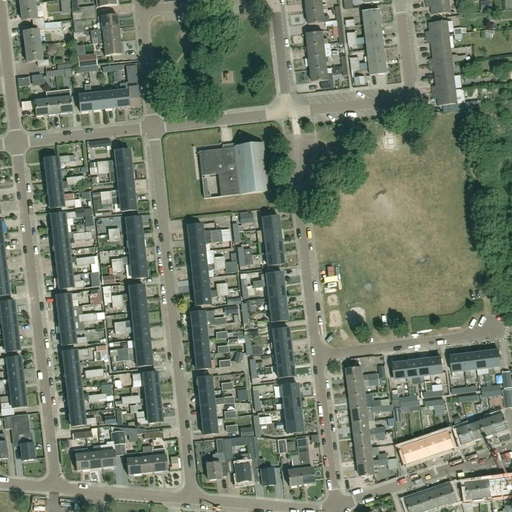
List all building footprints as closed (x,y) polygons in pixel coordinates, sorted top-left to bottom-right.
[(114,0),(98,0),(99,0),(95,1),(96,8),(115,6),(114,0)] [(322,6),(321,0),(315,0),(305,1),(307,13),(323,11),(327,11),(327,6),(322,6)] [(449,0),(444,0),(426,2),(427,8),(431,8),(432,16),(451,14),(449,0)] [(35,4),(20,6),(22,21),(33,19),(33,25),(44,24),(43,18),(37,19),(35,4)] [(94,7),(82,8),(71,9),(72,15),(95,13),(94,7)] [(324,17),(323,11),(307,13),(308,25),(324,23),(327,22),(328,28),(337,27),(343,26),(340,7),(335,8),(336,21),(330,22),(329,17),(324,17)] [(365,26),(381,24),(380,11),(363,13),(365,26)] [(95,13),(72,15),(72,21),(83,20),(96,19),(95,13)] [(100,31),(118,29),(116,16),(97,18),(98,24),(99,24),(100,31)] [(426,39),(449,36),(448,22),(429,24),(429,32),(425,33),(426,39)] [(44,24),(33,25),(34,31),(23,32),(25,47),(40,45),(38,31),(45,30),(57,29),(61,28),(60,23),(56,23),(44,25),(44,24)] [(381,24),(365,26),(366,38),(383,36),(381,24)] [(96,31),(97,38),(92,38),(92,45),(99,44),(119,42),(118,29),(100,31),(96,31)] [(308,47),(324,45),(328,45),(328,39),(323,40),(323,33),(306,35),(308,47)] [(348,47),(357,46),(356,33),(347,34),(348,47)] [(383,36),(366,38),(367,51),(384,49),(383,36)] [(449,36),(426,39),(427,45),(431,45),(432,52),(451,50),(449,36)] [(57,50),(55,42),(47,44),(49,52),(57,50)] [(105,57),(108,57),(121,55),(119,42),(99,44),(100,49),(104,49),(105,57)] [(40,45),(25,47),(27,62),(37,61),(38,67),(49,66),(48,60),(42,60),(40,45)] [(325,52),(324,45),(308,47),(309,59),(326,57),(330,57),(329,52),(325,52)] [(384,49),(367,51),(369,63),(385,61),(384,49)] [(451,50),(432,52),(433,60),(429,60),(429,66),(452,63),(451,50)] [(95,58),(96,58),(95,55),(78,58),(79,68),(88,67),(97,66),(96,64),(95,58)] [(327,69),(326,57),(309,59),(310,71),(327,69)] [(351,72),(360,71),(359,58),(350,59),(351,72)] [(58,71),(65,70),(76,69),(75,61),(57,63),(58,71)] [(385,61),(369,63),(370,76),(387,74),(385,61)] [(452,63),(429,66),(430,72),(434,72),(435,79),(454,77),(452,63)] [(136,66),(126,67),(128,83),(138,82),(136,66)] [(328,75),(327,69),(310,71),(312,83),(328,81),(332,81),(332,75),(328,75)] [(46,78),(50,78),(50,83),(56,82),(56,77),(55,71),(45,72),(46,78)] [(227,73),(227,82),(235,82),(235,73),(227,73)] [(32,82),(32,88),(44,87),(43,77),(41,77),(41,75),(31,77),(32,82)] [(454,77),(435,79),(436,87),(432,88),(432,93),(456,91),(454,77)] [(120,92),(114,92),(116,109),(128,107),(127,91),(126,84),(119,85),(120,92)] [(90,85),(85,85),(84,86),(85,95),(78,96),(80,113),(92,111),(91,95),(90,85)] [(437,99),(438,107),(431,108),(432,112),(443,111),(443,106),(457,105),(456,91),(432,93),(433,100),(437,99)] [(104,110),(116,109),(114,92),(102,94),(104,110)] [(102,94),(91,95),(92,111),(104,110),(102,94)] [(60,115),(72,113),(70,97),(58,98),(60,115)] [(60,115),(58,98),(46,100),(48,116),(60,115)] [(48,116),(46,100),(34,101),(36,117),(48,116)] [(201,176),(218,174),(220,197),(239,195),(269,192),(263,143),(234,147),(233,145),(222,146),(222,150),(199,152),(201,176)] [(115,161),(97,163),(89,164),(89,170),(131,165),(129,150),(114,151),(115,161)] [(45,172),(59,170),(59,164),(69,162),(68,156),(44,159),(45,172)] [(90,176),(98,175),(116,173),(117,182),(132,180),(131,165),(89,170),(90,176)] [(59,170),(45,172),(47,184),(61,182),(59,170)] [(62,195),(61,189),(68,188),(67,186),(85,184),(85,180),(66,182),(61,183),(61,182),(47,184),(48,196),(62,195)] [(93,200),(94,200),(100,199),(134,195),(132,180),(117,182),(118,191),(100,193),(92,194),(93,200)] [(62,195),(48,196),(49,209),(74,206),(74,208),(81,207),(80,200),(63,202),(62,195)] [(135,210),(134,195),(100,199),(101,200),(101,205),(111,204),(112,205),(120,205),(120,212),(135,210)] [(101,205),(101,200),(93,200),(94,206),(95,211),(102,210),(102,209),(101,205)] [(77,211),(75,211),(76,219),(84,218),(84,216),(92,215),(91,209),(77,211)] [(50,215),(52,228),(66,226),(65,219),(75,218),(75,212),(50,215)] [(240,215),(241,224),(253,223),(252,214),(240,215)] [(263,231),(279,229),(278,216),(261,218),(263,231)] [(127,234),(141,233),(140,217),(125,219),(127,234)] [(112,218),(100,220),(95,220),(95,224),(97,232),(98,237),(108,236),(119,235),(119,229),(108,230),(108,231),(106,231),(105,223),(112,223),(112,218)] [(222,236),(222,237),(230,236),(229,226),(221,227),(221,231),(210,232),(202,232),(201,225),(187,226),(188,240),(222,236)] [(66,234),(66,226),(52,228),(53,240),(91,236),(95,236),(94,232),(73,235),(72,233),(66,234)] [(279,229),(263,231),(264,243),(281,241),(279,229)] [(261,231),(244,232),(245,239),(261,239),(261,231)] [(141,233),(127,234),(129,249),(143,248),(141,233)] [(92,240),(91,236),(53,240),(54,252),(68,251),(67,242),(73,242),(74,242),(92,240)] [(204,252),(203,245),(212,244),(222,243),(222,237),(222,236),(188,240),(189,253),(204,252)] [(266,254),(282,253),(281,241),(264,243),(266,254)] [(143,248),(129,249),(130,264),(145,263),(143,248)] [(238,258),(250,257),(252,257),(251,250),(243,251),(243,248),(241,248),(237,248),(237,251),(238,258)] [(54,252),(56,265),(70,263),(68,251),(54,252)] [(206,265),(204,252),(189,253),(191,267),(206,265)] [(282,253),(266,254),(267,267),(284,265),(282,253)] [(245,267),(244,263),(251,263),(250,257),(238,258),(239,268),(240,272),(246,271),(245,267)] [(237,273),(236,262),(225,263),(225,269),(225,274),(237,273)] [(71,275),(70,263),(56,265),(57,277),(71,275)] [(145,263),(130,264),(132,279),(146,278),(145,263)] [(225,269),(225,263),(214,265),(206,266),(206,265),(191,267),(192,280),(207,278),(206,272),(225,269)] [(267,287),(283,285),(282,273),(265,275),(260,275),(261,281),(252,282),(253,289),(267,287)] [(71,276),(71,275),(57,277),(59,290),(84,287),(83,281),(81,281),(80,275),(71,276)] [(192,280),(194,293),(209,292),(207,278),(192,280)] [(92,288),(94,288),(100,287),(99,280),(91,281),(91,285),(92,288)] [(7,283),(0,283),(0,296),(8,295),(7,283)] [(130,301),(145,299),(143,285),(128,287),(130,301)] [(283,285),(267,287),(268,299),(284,297),(283,285)] [(89,299),(101,296),(99,289),(87,292),(89,299)] [(209,292),(194,293),(195,307),(210,305),(209,299),(217,298),(217,297),(228,296),(228,294),(234,294),(234,290),(227,291),(227,290),(216,291),(209,292)] [(57,309),(71,307),(70,300),(81,299),(80,293),(55,296),(57,309)] [(284,297),(268,299),(269,310),(286,309),(284,297)] [(145,299),(130,301),(131,314),(146,312),(145,299)] [(0,315),(14,314),(13,301),(0,302),(0,315)] [(252,304),(251,302),(244,302),(245,304),(241,305),(241,307),(242,313),(242,315),(247,314),(253,313),(252,307),(252,304)] [(71,307),(57,309),(58,321),(72,320),(71,307)] [(226,315),(238,314),(237,307),(225,308),(226,315)] [(286,309),(269,310),(271,323),(287,321),(286,309)] [(146,312),(131,314),(133,327),(147,326),(146,312)] [(205,327),(225,324),(224,319),(205,321),(204,312),(190,314),(192,328),(205,327)] [(0,327),(16,326),(14,314),(0,315),(2,324),(0,324),(0,327)] [(247,314),(242,315),(243,324),(244,331),(257,329),(256,322),(248,323),(247,314)] [(72,320),(58,321),(60,334),(74,332),(72,320)] [(3,340),(17,338),(16,326),(0,327),(0,334),(3,334),(3,340)] [(147,326),(133,327),(134,340),(149,339),(147,326)] [(207,341),(205,327),(192,328),(193,342),(207,341)] [(273,343),(290,341),(288,328),(272,330),(273,343)] [(257,329),(244,331),(244,337),(245,346),(251,346),(250,336),(258,335),(257,329)] [(74,332),(60,334),(61,347),(86,343),(85,337),(75,339),(74,332)] [(241,332),(227,334),(227,332),(216,333),(216,340),(227,339),(227,338),(242,337),(241,332)] [(17,338),(3,340),(4,347),(0,347),(0,353),(19,351),(17,338)] [(135,348),(127,349),(110,351),(110,356),(128,354),(128,356),(136,355),(136,354),(150,352),(149,339),(134,340),(135,348)] [(208,355),(207,341),(193,342),(195,356),(208,355)] [(290,341),(273,343),(275,355),(291,353),(290,341)] [(218,355),(229,353),(228,346),(217,348),(218,355)] [(64,365),(78,364),(77,357),(88,355),(87,349),(62,352),(64,365)] [(494,369),(501,368),(499,351),(486,353),(489,369),(490,376),(495,375),(494,369)] [(136,354),(136,355),(137,367),(152,366),(150,352),(136,354)] [(241,364),(244,355),(236,352),(233,362),(241,364)] [(107,353),(99,354),(100,355),(96,356),(97,362),(108,361),(107,353)] [(291,353),(275,355),(272,355),(272,361),(275,360),(276,367),(292,365),(291,353)] [(489,369),(486,353),(474,354),(476,371),(489,369)] [(111,358),(112,361),(112,366),(113,372),(125,371),(124,365),(116,365),(115,361),(118,361),(118,363),(129,361),(128,356),(128,354),(110,356),(111,358)] [(476,371),(474,354),(462,356),(464,372),(476,371)] [(209,361),(208,355),(195,356),(196,371),(210,369),(215,368),(214,361),(209,361)] [(464,372),(462,356),(450,357),(452,374),(453,374),(453,378),(459,377),(458,373),(464,372)] [(7,372),(21,370),(20,357),(0,359),(0,365),(6,365),(7,372)] [(430,376),(443,375),(441,358),(428,360),(430,376)] [(250,370),(256,369),(264,368),(263,363),(255,364),(255,360),(252,360),(249,360),(250,370)] [(430,376),(428,360),(416,361),(418,378),(430,376)] [(220,369),(231,368),(230,361),(219,362),(220,369)] [(418,378),(416,361),(405,363),(407,379),(418,378)] [(407,379),(405,363),(392,364),(394,381),(407,379)] [(78,364),(64,365),(65,378),(79,376),(78,364)] [(292,365),(276,367),(277,379),(294,377),(292,365)] [(378,367),(379,375),(377,375),(363,377),(361,368),(347,370),(349,384),(378,380),(378,379),(379,379),(386,378),(385,367),(378,367)] [(252,385),(260,384),(259,379),(257,379),(256,369),(250,370),(251,380),(252,383),(252,385)] [(9,384),(23,382),(21,370),(7,372),(9,384)] [(144,386),(158,385),(156,372),(132,375),(133,380),(143,379),(144,386)] [(504,390),(511,388),(510,372),(502,373),(504,390)] [(79,376),(65,378),(67,390),(81,388),(79,376)] [(199,393),(212,392),(211,377),(197,379),(199,393)] [(378,386),(378,380),(349,384),(350,397),(365,395),(364,387),(378,386)] [(23,382),(9,384),(10,396),(24,395),(23,382)] [(222,392),(233,390),(232,383),(221,384),(222,392)] [(282,399),(298,397),(297,384),(280,386),(282,399)] [(158,385),(144,386),(145,399),(159,397),(158,385)] [(264,392),(263,386),(254,387),(252,388),(253,393),(254,403),(259,402),(258,392),(264,392)] [(81,388),(67,390),(68,402),(82,401),(81,388)] [(443,397),(443,396),(448,395),(448,388),(442,389),(442,391),(432,392),(433,398),(443,397)] [(511,389),(504,391),(502,391),(505,409),(511,408),(511,389)] [(223,399),(213,400),(212,392),(199,393),(200,407),(234,404),(233,398),(223,399)] [(24,395),(10,396),(11,403),(0,404),(1,410),(26,408),(24,395)] [(366,409),(365,395),(350,397),(352,411),(366,409)] [(122,401),(122,402),(117,402),(118,406),(122,406),(139,404),(139,406),(146,405),(147,411),(160,410),(159,397),(145,399),(140,400),(140,399),(122,401)] [(298,397),(282,399),(283,411),(300,409),(298,397)] [(371,402),(372,408),(390,406),(389,400),(371,402)] [(82,401),(68,402),(70,415),(84,413),(82,401)] [(409,404),(410,412),(418,411),(418,407),(420,407),(420,402),(409,404)] [(234,404),(200,407),(202,421),(215,420),(215,415),(223,414),(222,412),(230,411),(229,404),(234,404)] [(400,409),(400,410),(394,411),(395,423),(402,422),(401,414),(410,413),(409,412),(410,412),(409,404),(400,405),(401,409),(400,409)] [(390,406),(372,408),(373,414),(382,412),(388,411),(389,420),(394,419),(392,406),(390,406)] [(300,409),(283,411),(285,423),(301,420),(300,409)] [(368,422),(366,409),(352,411),(353,424),(368,422)] [(160,410),(147,411),(147,418),(137,419),(137,425),(162,422),(160,410)] [(225,420),(236,419),(235,412),(224,413),(225,420)] [(84,413),(70,415),(71,428),(96,424),(95,418),(90,419),(89,413),(84,413)] [(497,434),(508,430),(503,414),(491,418),(497,434)] [(10,418),(11,431),(13,447),(20,446),(22,462),(35,460),(33,444),(25,444),(24,435),(30,434),(27,416),(10,418)] [(258,416),(257,416),(253,417),(254,426),(259,425),(270,424),(269,418),(259,419),(258,416)] [(105,426),(115,424),(114,417),(104,418),(105,426)] [(497,434),(491,418),(480,422),(485,438),(497,434)] [(215,420),(202,421),(203,436),(217,434),(215,420)] [(301,420),(285,423),(287,435),(303,433),(301,420)] [(375,421),(368,422),(353,424),(355,437),(385,434),(384,428),(375,429),(375,421)] [(485,438),(480,422),(468,426),(474,442),(485,438)] [(226,434),(237,433),(237,426),(226,427),(226,434)] [(474,442),(468,426),(457,430),(462,446),(474,442)] [(239,439),(253,437),(252,427),(238,429),(239,439)] [(103,468),(116,467),(114,446),(119,445),(117,429),(111,428),(112,433),(111,434),(112,443),(107,444),(107,446),(100,447),(103,468)] [(117,429),(119,445),(125,445),(124,435),(128,434),(136,434),(136,430),(128,430),(117,429)] [(86,439),(85,433),(73,434),(73,441),(86,439)] [(441,453),(453,449),(447,433),(436,437),(441,453)] [(355,437),(356,451),(371,449),(378,448),(377,440),(385,439),(385,434),(355,437)] [(436,437),(425,441),(430,457),(441,453),(436,437)] [(230,443),(228,443),(228,440),(222,441),(224,453),(224,460),(232,459),(230,443)] [(279,455),(287,454),(285,440),(277,441),(279,455)] [(223,453),(224,453),(222,441),(215,441),(217,454),(212,454),(213,463),(206,464),(208,481),(221,480),(219,465),(224,464),(223,453)] [(289,450),(299,449),(298,441),(288,442),(289,450)] [(430,457),(425,441),(414,445),(413,445),(419,461),(430,457)] [(413,445),(414,445),(413,442),(408,443),(409,447),(402,449),(407,465),(419,461),(413,445)] [(93,453),(88,454),(87,450),(88,454),(90,470),(103,468),(100,447),(92,448),(93,453)] [(297,453),(302,486),(314,484),(312,468),(306,469),(305,459),(309,458),(308,449),(297,451),(297,453)] [(372,460),(371,449),(356,451),(358,464),(388,461),(387,454),(378,455),(378,460),(372,460)] [(73,463),(75,463),(76,472),(90,470),(88,454),(87,450),(74,451),(74,456),(72,456),(73,463)] [(152,451),(154,473),(167,472),(166,456),(165,456),(164,450),(152,451)] [(152,452),(139,454),(141,475),(154,473),(152,451),(152,452)] [(291,458),(292,471),(287,471),(289,487),(302,486),(297,453),(289,454),(290,458),(291,458)] [(139,454),(135,454),(126,455),(126,460),(128,476),(141,475),(139,454)] [(252,473),(251,463),(250,455),(241,456),(241,462),(234,463),(236,483),(250,482),(249,473),(252,473)] [(264,460),(258,461),(257,456),(251,457),(251,461),(253,474),(260,473),(262,487),(275,486),(273,469),(265,470),(264,460)] [(389,466),(388,461),(358,464),(360,478),(374,476),(373,467),(379,466),(379,467),(389,466)] [(504,495),(511,493),(511,476),(501,478),(504,495)] [(504,495),(501,478),(489,480),(492,496),(504,495)] [(492,496),(489,480),(477,482),(480,498),(492,496)] [(480,498),(477,482),(465,484),(468,500),(480,498)] [(445,506),(457,502),(452,486),(440,490),(445,506)] [(445,506),(440,490),(429,494),(434,510),(445,506)] [(427,511),(434,510),(429,494),(417,498),(422,511),(427,511)] [(422,511),(417,498),(406,502),(409,511),(422,511)]
